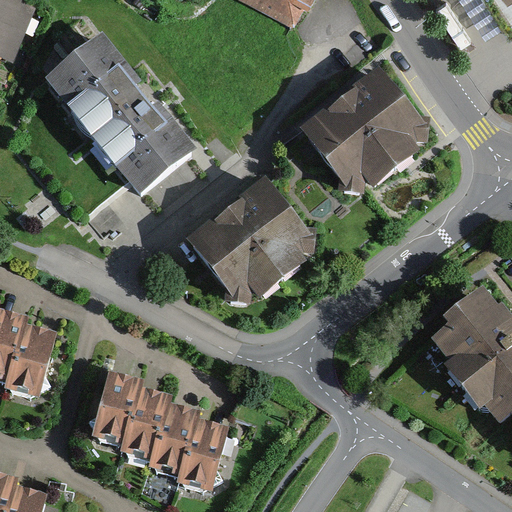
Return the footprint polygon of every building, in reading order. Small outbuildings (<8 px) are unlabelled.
[(41,3),(31,0),(0,0),(0,52),(20,60),(41,3)] [(307,0),(249,0),(293,25),(307,0)] [(511,0),(482,0),(507,39),(511,35),(511,0)] [(47,79),(151,202),(205,157),(101,34),(47,79)] [(310,137),(356,194),(425,140),(380,82),(310,137)] [(303,252),(255,191),(177,252),(226,313),(303,252)] [(511,417),(511,324),(488,299),(439,345),(509,420),(511,417)] [(18,361),(24,333),(27,324),(0,317),(0,379),(9,382),(14,360),(18,361)] [(52,340),(24,333),(18,361),(14,360),(9,382),(7,388),(39,396),(52,340)] [(134,423),(140,397),(142,388),(110,380),(96,438),(125,445),(131,422),(134,423)] [(161,439),(168,411),(170,404),(140,397),(134,423),(131,422),(125,445),(123,453),(153,460),(158,439),(161,439)] [(190,455),(196,427),(198,418),(168,411),(161,439),(158,439),(153,460),(151,468),(181,476),(186,454),(190,455)] [(224,434),(196,427),(190,455),(186,454),(181,476),(179,482),(211,490),(224,434)] [(10,511),(15,495),(17,487),(0,482),(0,511),(10,511)] [(40,511),(43,502),(15,495),(10,511),(40,511)]
